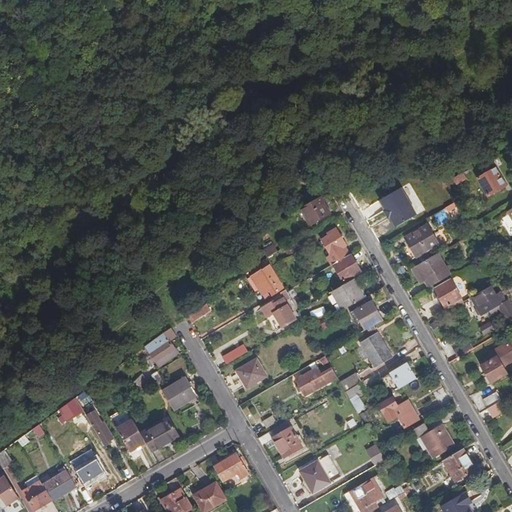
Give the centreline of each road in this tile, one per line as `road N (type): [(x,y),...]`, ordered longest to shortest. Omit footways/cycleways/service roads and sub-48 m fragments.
road 1 (residential): [(511,489),(342,201)]
road 2 (residential): [(241,428),(98,511)]
